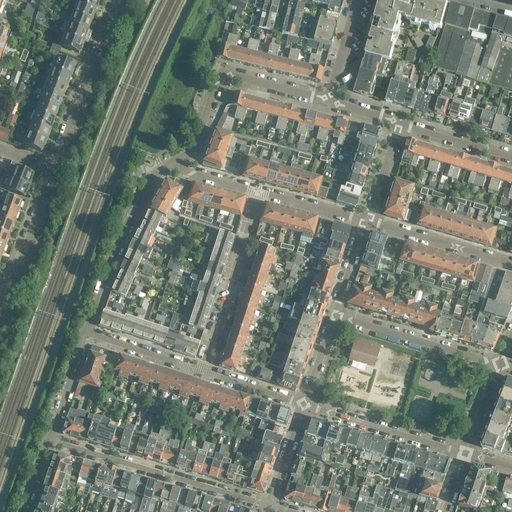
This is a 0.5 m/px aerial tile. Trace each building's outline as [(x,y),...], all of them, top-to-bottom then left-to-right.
[(78,0),(77,3),(95,10),(97,5),(99,6),(100,0),(78,0)] [(234,0),(231,0),(230,7),(238,9),(240,1),(234,0)] [(255,0),(255,4),(264,6),(277,9),(279,2),(272,0),(255,0)] [(320,0),(319,5),(324,6),(323,10),(322,10),(319,20),(325,22),(326,16),(328,7),(330,0),(320,0)] [(330,0),(328,7),(326,16),(325,22),(334,24),(337,25),(339,15),(343,0),(330,0)] [(402,0),(385,0),(385,1),(383,0),(380,0),(370,40),(374,41),(373,45),(368,44),(366,54),(367,54),(384,59),(390,60),(394,46),(396,42),(398,42),(401,32),(398,32),(402,17),(407,18),(407,20),(441,29),(448,5),(430,0),(402,0)] [(289,2),(287,10),(302,13),(309,15),(310,10),(303,8),(304,5),(289,2)] [(77,3),(73,14),(93,21),(95,15),(94,15),(95,10),(77,3)] [(238,10),(245,12),(247,5),(240,3),(238,10)] [(263,10),(262,13),(276,16),(277,9),(264,6),(255,4),(254,7),(263,10)] [(213,18),(222,21),(223,18),(225,14),(215,10),(215,11),(214,11),(214,9),(206,5),(204,10),(210,13),(210,15),(213,16),(213,18)] [(452,5),(434,67),(457,74),(457,75),(489,85),(510,22),(488,16),(452,5)] [(20,14),(31,18),(33,13),(22,8),(20,14)] [(287,10),(285,17),(300,21),(307,23),(309,15),(302,13),(287,10)] [(45,14),(37,12),(35,18),(42,20),(45,14)] [(251,19),(260,20),(274,24),(276,16),(262,13),(261,17),(252,15),(251,19)] [(63,22),(69,25),(87,32),(89,26),(91,27),(93,21),(73,14),(71,20),(64,17),(63,22)] [(235,15),(233,23),(239,24),(241,17),(235,15)] [(285,17),(283,25),(299,29),(305,31),(307,23),(300,21),(285,17)] [(309,17),(304,39),(313,41),(319,43),(325,45),(331,46),(337,25),(334,24),(325,22),(319,20),(309,17)] [(253,23),(252,27),(269,31),(269,30),(272,31),(274,24),(260,20),(251,19),(250,22),(253,23)] [(511,21),(510,21),(510,22),(489,85),(491,86),(498,87),(511,90),(511,21)] [(69,25),(65,36),(83,42),(85,37),(86,38),(88,33),(87,32),(69,25)] [(283,25),(282,33),(284,34),(304,39),(305,31),(299,29),(283,25)] [(209,28),(204,44),(213,47),(218,32),(210,28),(209,28)] [(0,41),(6,44),(9,35),(11,35),(11,34),(0,29),(0,41)] [(220,45),(217,57),(227,60),(233,36),(229,35),(226,46),(223,45),(220,45)] [(241,49),(238,62),(248,65),(254,41),(255,36),(250,35),(249,40),(246,51),(241,49)] [(65,36),(61,46),(79,53),(81,48),(82,48),(84,43),(83,43),(83,42),(65,36)] [(233,36),(227,60),(238,62),(241,49),(235,48),(238,37),(233,36)] [(296,44),(298,38),(288,36),(287,42),(296,44)] [(431,37),(423,55),(428,57),(436,38),(431,37)] [(254,41),(248,65),(258,67),(261,54),(256,53),(259,42),(254,41)] [(50,48),(58,51),(60,46),(52,43),(50,48)] [(261,54),(258,67),(269,70),(275,46),(270,45),(267,56),(261,54)] [(277,58),(279,47),(275,46),(269,70),(279,73),(282,59),(277,58)] [(295,51),(290,50),(288,61),(282,59),(279,73),(289,75),(295,51)] [(295,51),(289,75),(300,78),(303,64),(297,63),(300,52),(295,51)] [(316,56),(310,80),(320,83),(324,70),(323,69),(321,69),(318,68),(322,52),(317,51),(316,56)] [(361,69),(362,70),(362,71),(372,74),(379,76),(382,65),(384,59),(369,55),(367,54),(364,65),(362,66),(361,69)] [(303,64),(300,78),(310,80),(316,56),(311,55),(308,66),(303,64)] [(56,58),(52,69),(70,76),(71,75),(72,75),(74,70),(72,69),(74,65),(56,58)] [(397,62),(391,81),(401,84),(410,87),(412,82),(413,82),(417,66),(397,62)] [(52,69),(48,79),(67,87),(70,81),(68,80),(70,76),(52,69)] [(360,77),(359,80),(376,85),(379,76),(376,75),(372,74),(362,71),(361,73),(360,76),(360,77)] [(11,83),(16,85),(20,74),(15,72),(11,83)] [(410,87),(405,106),(415,109),(419,95),(420,92),(415,91),(417,83),(418,77),(414,76),(413,82),(412,82),(410,87)] [(471,81),(461,78),(459,84),(469,86),(471,81)] [(48,79),(44,90),(62,97),(64,93),(65,93),(67,87),(48,79)] [(376,85),(359,80),(357,87),(356,87),(356,91),(356,92),(356,93),(359,94),(362,95),(362,94),(373,97),(376,85)] [(389,90),(385,101),(396,104),(401,84),(391,81),(390,86),(389,90)] [(481,85),(471,82),(469,88),(479,90),(481,85)] [(401,84),(396,104),(405,106),(410,87),(401,84)] [(439,101),(435,115),(437,115),(437,116),(440,117),(441,116),(446,118),(447,115),(450,104),(456,86),(451,85),(446,103),(445,103),(445,101),(442,100),(441,101),(439,101)] [(496,95),(498,87),(491,86),(489,93),(496,95)] [(44,90),(40,101),(59,108),(62,102),(60,102),(62,97),(44,90)] [(235,93),(232,105),(234,106),(234,107),(237,108),(234,119),(239,120),(245,95),(235,93)] [(419,95),(415,109),(416,109),(416,110),(419,110),(421,110),(425,111),(429,98),(424,96),(424,95),(421,94),(420,95),(419,95)] [(245,95),(239,120),(244,121),(246,110),(252,111),(255,98),(245,95)] [(255,98),(252,111),(257,113),(255,124),(259,125),(266,101),(255,98)] [(429,98),(425,111),(430,113),(430,114),(433,115),(434,114),(435,115),(439,101),(438,100),(438,99),(435,98),(434,99),(429,98)] [(449,116),(448,118),(453,120),(453,121),(456,121),(457,121),(458,121),(462,108),(461,107),(462,106),(458,105),(458,106),(456,106),(458,99),(454,98),(452,105),(449,116)] [(40,101),(36,112),(54,118),(55,114),(57,114),(59,108),(40,101)] [(266,101),(259,125),(264,126),(267,115),(272,117),(276,103),(266,101)] [(493,129),(493,132),(497,133),(498,134),(501,135),(502,135),(503,135),(507,121),(510,113),(503,111),(504,107),(506,108),(507,103),(501,101),(497,118),(493,129)] [(462,108),(458,121),(460,122),(460,123),(464,123),(465,123),(469,124),(473,111),(475,103),(470,102),(469,108),(465,107),(464,108),(462,108)] [(276,103),(272,117),(278,118),(275,129),(280,130),(286,106),(276,103)] [(14,104),(10,114),(14,116),(18,105),(14,104)] [(286,106),(280,130),(285,131),(287,120),(293,122),(296,108),(286,106)] [(483,114),(479,128),(481,128),(482,129),(485,130),(486,129),(491,131),(492,128),(495,117),(498,107),(493,106),(492,113),(485,111),(484,114),(483,114)] [(296,108),(293,122),(299,123),(296,134),(301,136),(307,111),(296,108)] [(473,111),(469,124),(474,126),(475,127),(477,128),(478,127),(479,128),(483,114),(482,114),(483,112),(474,110),(474,111),(473,111)] [(317,114),(307,111),(301,136),(305,137),(308,126),(314,127),(317,114)] [(36,112),(32,122),(51,130),(53,124),(52,123),(54,118),(36,112)] [(216,127),(222,129),(228,115),(223,113),(216,127)] [(17,117),(14,116),(10,114),(6,125),(14,128),(17,117)] [(327,116),(317,114),(314,127),(319,129),(316,140),(321,141),(327,116)] [(327,116),(321,141),(326,142),(328,131),(334,132),(338,119),(327,116)] [(338,119),(334,132),(340,134),(337,145),(342,146),(345,135),(348,122),(338,119)] [(507,121),(503,135),(504,135),(505,136),(508,137),(509,137),(511,137),(511,120),(509,120),(509,121),(507,121)] [(32,122),(28,133),(45,140),(47,135),(49,136),(51,130),(32,122)] [(348,122),(346,131),(378,141),(380,133),(379,130),(348,122)] [(11,131),(2,128),(0,134),(0,140),(6,143),(11,131)] [(229,147),(233,137),(215,130),(211,141),(229,147)] [(346,131),(345,136),(356,140),(359,141),(358,145),(374,150),(374,149),(375,149),(376,146),(375,144),(376,141),(377,141),(378,141),(346,131)] [(23,142),(22,144),(41,151),(43,146),(45,147),(46,141),(45,141),(45,140),(28,133),(24,142),(23,142)] [(409,139),(405,152),(410,154),(407,165),(412,166),(415,155),(419,142),(409,139)] [(225,158),(229,147),(211,141),(207,151),(225,158)] [(419,142),(415,155),(412,166),(416,168),(420,156),(425,158),(429,145),(419,142)] [(309,146),(299,143),(297,149),(307,152),(309,146)] [(353,148),(351,153),(370,160),(372,156),(373,156),(374,153),(373,152),(374,150),(358,145),(357,150),(353,148)] [(429,145),(425,158),(431,160),(427,175),(431,176),(432,173),(435,161),(439,148),(429,145)] [(439,148),(435,161),(432,173),(431,176),(436,177),(437,174),(440,163),(446,164),(450,151),(439,148)] [(207,151),(203,161),(221,168),(225,158),(207,151)] [(350,158),(348,164),(352,165),(367,169),(368,168),(369,168),(370,165),(369,164),(370,160),(351,153),(351,154),(340,151),(339,154),(350,158)] [(448,177),(453,179),(456,167),(460,154),(450,151),(446,164),(451,166),(448,177)] [(457,180),(461,169),(466,170),(470,157),(460,154),(453,179),(457,180)] [(470,157),(466,170),(472,172),(468,183),(473,185),(476,173),(480,160),(470,157)] [(258,162),(247,159),(242,177),(253,180),(258,162)] [(334,170),(345,173),(364,179),(366,175),(367,175),(368,172),(367,171),(367,169),(352,165),(348,164),(337,160),(335,165),(334,170)] [(480,160),(476,173),(473,185),(477,186),(481,175),(487,177),(491,164),(480,160)] [(264,183),(269,165),(258,162),(253,180),(264,183)] [(491,164),(487,177),(492,178),(489,189),(493,191),(497,180),(501,167),(491,164)] [(274,186),(279,167),(269,165),(264,183),(274,186)] [(14,170),(10,178),(30,186),(32,179),(31,179),(33,174),(14,167),(13,170),(14,170)] [(284,189),(289,170),(279,167),(274,186),(284,189)] [(501,167),(497,180),(493,191),(498,192),(501,181),(507,183),(511,170),(501,167)] [(300,173),(289,170),(284,189),(295,191),(300,173)] [(332,175),(343,179),(347,180),(346,184),(361,189),(362,188),(363,187),(364,184),(363,183),(364,179),(345,173),(334,170),(332,175)] [(310,176),(300,173),(295,191),(305,194),(310,176)] [(321,179),(310,176),(305,194),(316,197),(319,187),(321,179)] [(7,187),(6,189),(24,196),(26,191),(28,192),(30,186),(10,178),(7,187)] [(165,180),(160,190),(176,199),(182,190),(186,182),(179,180),(176,186),(172,184),(166,180),(165,180)] [(415,186),(395,180),(385,216),(404,222),(415,186)] [(203,187),(192,184),(187,202),(198,205),(203,187)] [(330,185),(328,189),(339,192),(358,198),(359,195),(361,194),(362,191),(361,190),(361,189),(346,184),(345,189),(330,185)] [(209,208),(214,190),(203,187),(198,205),(209,208)] [(316,197),(325,199),(328,190),(319,187),(316,197)] [(160,190),(154,199),(171,209),(176,199),(160,190)] [(219,211),(224,193),(214,190),(209,208),(219,211)] [(358,198),(339,192),(336,203),(354,208),(354,209),(357,207),(359,199),(358,198)] [(229,214),(234,195),(224,193),(219,211),(229,214)] [(240,217),(245,198),(234,195),(229,214),(240,217)] [(6,196),(2,207),(18,213),(22,201),(13,198),(6,196)] [(171,209),(154,199),(148,210),(165,218),(171,209)] [(275,207),(265,204),(260,222),(270,225),(275,207)] [(2,207),(0,211),(0,218),(14,224),(18,213),(2,207)] [(281,228),(286,210),(275,207),(270,225),(281,228)] [(434,211),(424,208),(418,226),(429,229),(434,211)] [(162,217),(148,210),(143,220),(158,227),(162,217)] [(281,228),(291,231),(296,213),(286,210),(281,228)] [(434,211),(429,229),(439,232),(445,214),(434,211)] [(291,231),(302,234),(307,215),(296,213),(291,231)] [(455,217),(445,214),(439,232),(450,235),(455,217)] [(312,240),(318,218),(307,215),(302,234),(301,237),(312,240)] [(455,217),(450,235),(460,238),(465,220),(455,217)] [(0,218),(0,231),(10,235),(14,224),(0,218)] [(137,230),(152,237),(153,238),(158,227),(143,220),(139,231),(137,230)] [(465,220),(460,238),(470,241),(476,223),(465,220)] [(511,228),(511,223),(500,220),(499,224),(511,228)] [(333,223),(331,228),(320,224),(319,229),(324,230),(332,233),(348,238),(351,228),(333,223)] [(476,223),(470,241),(481,245),(486,226),(476,223)] [(481,245),(492,248),(497,230),(486,226),(481,245)] [(137,230),(132,241),(147,247),(152,237),(137,230)] [(331,237),(329,242),(345,247),(348,238),(332,233),(324,230),(322,235),(331,237)] [(0,231),(0,243),(6,245),(10,235),(0,231)] [(220,231),(216,242),(232,246),(235,236),(231,235),(220,231)] [(371,232),(367,244),(384,249),(387,237),(371,232)] [(501,240),(511,243),(511,233),(510,238),(502,236),(501,240)] [(132,241),(128,251),(142,257),(147,247),(132,241)] [(216,242),(213,252),(228,257),(232,246),(216,242)] [(329,242),(326,252),(342,257),(345,247),(329,242)] [(415,246),(404,243),(399,261),(410,264),(415,246)] [(367,244),(364,255),(380,260),(384,249),(367,244)] [(260,245),(256,256),(276,262),(278,258),(274,256),(276,251),(260,245)] [(410,264),(420,267),(426,249),(415,246),(410,264)] [(420,267),(430,270),(436,252),(426,249),(420,267)] [(128,251),(123,261),(138,267),(142,257),(128,251)] [(213,252),(209,262),(225,267),(228,257),(213,252)] [(326,252),(323,261),(339,267),(342,257),(326,252)] [(430,270),(441,273),(446,255),(436,252),(430,270)] [(364,255),(361,266),(366,268),(370,269),(374,270),(377,271),(380,260),(364,255)] [(441,273),(451,276),(457,258),(446,255),(441,273)] [(256,256),(253,266),(269,271),(271,266),(275,267),(276,262),(256,256)] [(451,276),(462,279),(467,261),(457,258),(451,276)] [(321,266),(319,272),(335,277),(339,267),(323,261),(319,259),(317,265),(321,266)] [(123,261),(119,270),(135,278),(135,277),(133,277),(138,267),(123,261)] [(462,279),(472,283),(478,264),(467,261),(462,279)] [(209,262),(206,273),(221,278),(225,267),(209,262)] [(481,305),(493,269),(479,265),(473,282),(479,284),(476,294),(471,292),(468,301),(481,305)] [(269,271),(253,266),(250,276),(270,283),(271,278),(267,276),(269,271)] [(490,279),(502,282),(511,285),(511,274),(505,272),(503,278),(497,276),(499,271),(493,269),(490,279)] [(120,271),(116,280),(130,287),(135,278),(119,270),(118,270),(120,271)] [(314,275),(312,281),(332,287),(335,277),(319,272),(318,277),(314,275)] [(206,273),(202,283),(218,288),(221,278),(206,273)] [(270,283),(250,276),(246,286),(263,291),(264,286),(268,287),(270,283)] [(116,280),(111,291),(114,292),(113,292),(125,298),(130,287),(116,280)] [(332,287),(312,281),(311,285),(315,286),(313,292),(329,297),(332,287)] [(511,285),(502,282),(498,292),(511,296),(511,285)] [(202,283),(199,294),(214,299),(218,288),(202,283)] [(353,288),(348,303),(359,307),(365,285),(360,284),(358,289),(357,288),(356,289),(353,288)] [(359,307),(370,310),(374,293),(370,292),(372,287),(365,285),(359,307)] [(246,286),(243,296),(263,303),(265,298),(261,297),(263,291),(246,286)] [(308,298),(307,303),(325,309),(327,302),(327,301),(328,298),(329,297),(313,292),(297,286),(295,293),(298,294),(299,295),(308,298)] [(374,293),(370,310),(381,313),(387,292),(381,290),(380,295),(374,293)] [(387,292),(381,313),(392,317),(397,300),(392,299),(394,294),(387,292)] [(511,296),(498,292),(495,303),(511,308),(511,305),(511,296)] [(199,294),(195,305),(211,309),(214,299),(199,294)] [(243,296),(240,306),(256,312),(258,306),(261,307),(263,303),(243,296)] [(409,298),(403,297),(402,302),(397,300),(392,317),(403,320),(409,298)] [(415,300),(409,298),(403,320),(414,323),(419,307),(414,305),(415,300)] [(484,314),(495,317),(502,319),(506,320),(511,308),(495,303),(487,301),(483,313),(484,314)] [(290,311),(302,315),(321,321),(325,309),(307,303),(305,309),(293,305),(291,306),(290,311)] [(419,307),(414,323),(425,326),(431,305),(425,303),(424,308),(419,307)] [(435,333),(435,334),(446,337),(451,320),(454,311),(449,309),(450,306),(444,304),(440,317),(435,333)] [(195,305),(192,315),(207,320),(211,309),(195,305)] [(431,305),(425,326),(429,327),(429,331),(435,333),(440,317),(441,313),(436,312),(437,307),(431,305)] [(240,306),(236,316),(256,323),(258,318),(254,317),(256,312),(240,306)] [(451,320),(446,337),(457,341),(463,324),(466,314),(461,313),(461,310),(455,308),(454,311),(451,320)] [(107,312),(104,311),(98,326),(110,330),(115,315),(107,312)] [(300,322),(298,327),(317,333),(319,326),(321,321),(302,315),(290,311),(288,316),(289,318),(300,322)] [(463,324),(457,341),(470,344),(475,326),(477,320),(470,318),(471,312),(467,311),(463,324)] [(475,326),(470,344),(482,348),(483,344),(487,332),(487,330),(488,325),(489,321),(493,323),(495,317),(479,312),(475,326)] [(115,315),(110,330),(120,334),(126,316),(125,316),(125,318),(115,315)] [(207,320),(192,315),(188,326),(200,330),(201,330),(203,331),(207,320)] [(126,316),(120,334),(121,334),(121,332),(132,335),(136,320),(126,316)] [(236,316),(233,326),(249,331),(251,326),(254,327),(256,323),(236,316)] [(136,320),(132,335),(142,339),(147,323),(136,320)] [(147,323),(142,339),(153,342),(157,327),(147,323)] [(296,334),(294,339),(313,345),(317,333),(298,327),(297,331),(294,330),(295,326),(285,323),(282,329),(286,330),(286,331),(296,334)] [(487,330),(487,332),(499,336),(502,329),(499,328),(488,325),(487,330)] [(233,326),(230,336),(249,342),(256,345),(257,341),(251,339),(251,338),(247,337),(249,331),(233,326)] [(157,327),(153,342),(163,346),(168,330),(157,327)] [(168,330),(163,346),(174,349),(173,351),(174,351),(179,334),(168,330)] [(483,344),(482,348),(490,351),(493,349),(499,336),(487,332),(483,344)] [(179,334),(174,351),(184,355),(189,339),(179,336),(180,334),(179,334)] [(292,347),(290,351),(309,357),(313,345),(294,339),(278,334),(276,341),(292,347)] [(230,336),(226,346),(243,352),(244,346),(248,347),(249,342),(230,336)] [(349,359),(350,359),(359,362),(374,367),(375,362),(377,357),(380,346),(355,338),(349,359)] [(189,339),(184,355),(195,358),(199,343),(197,342),(189,339)] [(266,345),(260,343),(258,350),(264,352),(266,345)] [(92,346),(90,351),(99,354),(100,349),(92,346)] [(226,346),(223,356),(243,363),(244,358),(241,357),(243,352),(226,346)] [(90,351),(86,362),(106,368),(107,364),(104,363),(106,357),(99,354),(90,351)] [(270,358),(286,363),(305,369),(309,357),(290,351),(289,356),(279,353),(278,354),(273,352),(270,358)] [(119,354),(115,365),(113,371),(114,371),(119,373),(118,376),(122,378),(129,357),(119,354)] [(223,356),(219,366),(236,372),(237,369),(238,366),(241,368),(243,363),(223,356)] [(129,357),(122,378),(127,379),(129,376),(133,377),(139,361),(129,357)] [(284,370),(282,375),(301,381),(305,369),(286,363),(270,358),(268,365),(284,370)] [(139,361),(133,377),(139,379),(138,383),(142,384),(149,364),(139,361)] [(86,362),(83,371),(99,377),(101,372),(104,373),(106,368),(86,362)] [(149,364),(142,384),(147,386),(149,382),(154,384),(159,368),(149,364)] [(259,367),(256,378),(295,391),(298,390),(301,381),(259,367)] [(159,368),(154,384),(159,386),(158,390),(162,391),(169,371),(159,368)] [(83,371),(79,382),(84,383),(84,384),(99,389),(101,384),(97,383),(99,377),(83,371)] [(169,371),(162,391),(168,393),(169,389),(174,391),(180,374),(169,371)] [(180,374),(174,391),(179,393),(178,396),(182,398),(190,378),(180,374)] [(190,378),(182,398),(188,399),(189,396),(194,397),(199,381),(190,378)] [(507,380),(503,389),(511,392),(511,379),(510,378),(509,378),(510,379),(508,380),(507,379),(507,380)] [(199,381),(194,397),(200,399),(199,403),(204,405),(210,384),(199,381)] [(84,383),(79,382),(77,388),(84,391),(86,385),(84,384),(84,383)] [(210,384),(204,405),(208,406),(209,402),(214,404),(220,388),(210,384)] [(93,387),(91,393),(100,395),(101,390),(93,387)] [(220,388),(214,404),(220,406),(218,410),(223,411),(229,391),(220,388)] [(511,392),(503,389),(499,400),(511,405),(511,392)] [(229,391),(223,411),(228,413),(229,409),(234,411),(240,394),(229,391)] [(240,394),(234,411),(240,413),(239,416),(244,418),(245,414),(250,398),(240,394)] [(250,398),(245,414),(255,418),(260,401),(250,398)] [(511,405),(499,400),(494,412),(511,419),(511,405)] [(260,401),(255,418),(261,420),(258,430),(262,431),(265,421),(271,405),(260,401)] [(69,411),(62,431),(64,435),(70,436),(75,419),(77,413),(79,406),(74,405),(72,411),(69,411)] [(271,405),(265,421),(275,424),(280,408),(271,405)] [(280,408),(272,434),(282,437),(290,413),(289,411),(280,408)] [(511,420),(511,419),(494,412),(490,423),(508,430),(511,420)] [(44,413),(42,419),(51,422),(53,416),(44,413)] [(75,419),(70,436),(78,439),(83,422),(80,421),(82,414),(77,413),(75,419)] [(83,422),(78,439),(86,441),(91,424),(94,415),(89,414),(86,423),(83,422)] [(91,424),(86,441),(94,443),(99,427),(96,426),(98,419),(93,417),(91,424)] [(107,429),(102,446),(110,448),(115,432),(112,431),(116,419),(110,418),(107,429)] [(309,420),(304,435),(314,438),(320,421),(312,418),(311,418),(309,420)] [(99,427),(94,443),(102,446),(107,429),(109,422),(104,421),(102,428),(99,427)] [(199,421),(197,428),(204,430),(205,429),(207,424),(199,421)] [(320,421),(314,438),(325,441),(330,424),(329,424),(328,423),(326,422),(325,422),(320,421)] [(118,423),(115,432),(110,448),(119,451),(124,434),(126,426),(118,423)] [(508,430),(490,423),(486,435),(500,440),(504,441),(508,430)] [(335,444),(341,427),(339,427),(338,426),(336,425),(335,425),(330,424),(325,441),(335,444)] [(212,432),(221,435),(223,429),(214,426),(212,432)] [(124,434),(119,451),(126,453),(131,437),(129,436),(131,429),(126,427),(124,434)] [(140,439),(135,455),(143,458),(148,441),(149,437),(145,435),(147,428),(144,427),(140,439)] [(345,428),(341,427),(335,444),(334,448),(338,450),(340,446),(345,447),(350,430),(349,430),(349,429),(345,428)] [(161,429),(156,444),(151,460),(160,463),(166,442),(169,432),(161,429)] [(239,434),(244,436),(248,437),(250,432),(240,429),(238,434),(239,434)] [(350,430),(345,447),(355,450),(361,433),(359,433),(359,432),(356,431),(355,431),(350,430)] [(131,437),(126,453),(135,455),(140,439),(142,432),(140,432),(139,434),(136,433),(135,438),(131,437)] [(265,432),(262,442),(279,448),(282,437),(272,434),(266,432),(265,432)] [(361,433),(355,450),(361,452),(366,435),(361,433)] [(366,435),(361,452),(371,455),(376,438),(375,437),(372,436),(371,436),(366,435)] [(500,440),(486,435),(482,445),(483,448),(511,456),(511,443),(504,441),(500,440)] [(376,438),(371,455),(381,458),(386,441),(385,440),(382,439),(381,439),(376,438)] [(166,442),(160,463),(167,465),(172,448),(175,441),(170,439),(169,443),(166,442)] [(172,448),(167,465),(176,468),(181,451),(177,450),(180,442),(179,441),(175,439),(172,448)] [(181,451),(176,468),(184,470),(189,453),(191,447),(192,441),(187,440),(183,452),(181,451)] [(260,451),(258,455),(275,460),(279,448),(262,442),(256,440),(254,447),(255,449),(260,451)] [(148,441),(143,458),(151,460),(156,444),(148,441)] [(386,441),(381,458),(392,461),(397,444),(396,444),(396,443),(393,442),(392,442),(386,441)] [(199,449),(192,473),(200,475),(209,443),(204,442),(202,450),(199,449)] [(209,443),(200,475),(208,477),(213,461),(210,460),(211,455),(212,455),(215,445),(209,443)] [(216,452),(213,461),(208,477),(216,480),(221,463),(224,453),(226,445),(222,444),(219,453),(216,452)] [(301,444),(297,458),(304,460),(305,457),(317,461),(327,465),(330,457),(336,459),(334,462),(342,465),(344,457),(342,457),(321,450),(301,444)] [(397,444),(392,461),(402,464),(407,447),(406,446),(403,445),(402,446),(397,444)] [(189,453),(184,470),(192,473),(199,449),(191,447),(189,453)] [(407,447),(402,464),(403,465),(399,477),(404,478),(408,466),(412,468),(418,450),(417,450),(416,449),(413,448),(413,449),(407,447)] [(418,450),(412,468),(423,471),(429,453),(428,453),(427,452),(424,451),(423,452),(418,450)] [(54,455),(51,461),(69,467),(71,461),(70,461),(71,458),(57,453),(54,455)] [(221,463),(216,480),(224,482),(229,466),(231,461),(228,460),(229,454),(224,453),(221,463)] [(229,466),(224,482),(233,485),(236,475),(238,468),(238,467),(242,455),(237,453),(233,467),(229,466)] [(429,453),(423,471),(444,477),(449,463),(450,463),(448,459),(438,456),(438,455),(435,455),(434,455),(429,453)] [(241,458),(256,462),(272,467),(275,460),(258,455),(257,459),(242,454),(241,458)] [(291,476),(293,477),(299,479),(300,475),(303,464),(304,460),(297,458),(291,476)] [(51,461),(49,470),(70,477),(73,468),(51,461)] [(82,464),(79,478),(82,479),(77,495),(82,496),(87,480),(92,464),(84,461),(83,464),(82,464)] [(256,462),(253,471),(270,476),(272,467),(256,462)] [(92,464),(87,480),(82,496),(87,498),(90,488),(93,489),(95,483),(100,466),(92,464)] [(100,466),(95,483),(92,492),(100,494),(103,485),(107,468),(100,466)] [(236,475),(250,479),(267,485),(270,476),(253,471),(252,475),(241,472),(243,468),(238,467),(238,468),(236,475)] [(473,468),(469,478),(496,488),(499,489),(504,491),(508,476),(496,473),(492,471),(476,467),(473,468)] [(107,468),(103,485),(101,492),(109,494),(111,488),(116,471),(107,468)] [(49,470),(46,478),(63,484),(69,486),(69,484),(68,483),(70,477),(49,470)] [(355,470),(353,475),(364,478),(365,473),(355,470)] [(116,471),(111,488),(110,492),(113,493),(111,499),(116,500),(119,490),(124,473),(116,471)] [(124,473),(119,490),(117,498),(125,500),(127,492),(132,476),(124,473)] [(236,475),(233,485),(239,486),(241,477),(236,475)] [(292,502),(300,504),(305,488),(301,487),(305,476),(300,475),(297,485),(292,502)] [(305,488),(300,504),(309,507),(314,490),(318,476),(313,475),(309,489),(305,488)] [(132,476),(127,492),(130,493),(126,508),(130,509),(135,494),(140,478),(132,476)] [(323,493),(318,509),(326,511),(331,495),(334,485),(336,478),(332,476),(326,494),(323,493)] [(436,501),(441,486),(424,480),(419,479),(414,477),(410,476),(409,479),(398,476),(394,489),(400,491),(418,496),(418,497),(427,499),(431,500),(436,501)] [(503,493),(504,493),(511,495),(511,477),(508,476),(504,491),(503,493)] [(284,497),(285,500),(292,502),(297,485),(299,479),(293,477),(291,484),(288,483),(284,497)] [(314,490),(309,507),(318,509),(323,493),(324,488),(320,486),(323,478),(318,477),(314,490)] [(46,478),(43,487),(60,492),(64,494),(66,491),(73,493),(75,488),(63,484),(46,478)] [(140,478),(135,494),(130,509),(135,511),(140,496),(143,497),(148,480),(140,478)] [(242,487),(247,489),(262,493),(265,491),(267,485),(250,479),(250,480),(244,478),(243,479),(245,480),(242,487)] [(373,480),(365,478),(363,484),(371,486),(373,480)] [(469,478),(465,490),(483,496),(485,490),(494,493),(496,488),(469,478)] [(148,480),(143,497),(146,498),(142,511),(147,511),(151,499),(156,483),(148,480)] [(156,483),(151,499),(147,511),(149,511),(152,511),(156,501),(159,502),(164,485),(156,483)] [(164,485),(159,502),(163,503),(159,511),(164,511),(168,504),(173,488),(164,485)] [(331,495),(326,511),(335,511),(340,498),(341,494),(337,492),(339,486),(334,485),(331,495)] [(43,487),(40,495),(57,501),(70,505),(71,500),(63,498),(64,494),(60,492),(43,487)] [(340,498),(335,511),(344,511),(348,501),(352,488),(347,487),(343,499),(340,498)] [(173,488),(168,504),(164,511),(170,511),(172,505),(175,506),(180,490),(173,488)] [(383,511),(384,511),(380,509),(383,499),(386,489),(381,488),(379,495),(378,498),(373,511),(383,511)] [(180,490),(175,506),(179,507),(177,511),(183,511),(184,509),(189,492),(180,490)] [(465,490),(460,506),(462,507),(466,508),(470,509),(478,510),(481,503),(492,506),(494,501),(483,496),(465,490)] [(189,492),(184,509),(183,511),(187,511),(188,510),(192,511),(197,495),(189,492)] [(348,501),(344,511),(354,511),(357,503),(353,502),(356,493),(351,492),(348,501)] [(408,494),(399,492),(397,499),(406,502),(407,499),(408,494)] [(357,503),(354,511),(363,511),(366,506),(369,494),(365,493),(364,494),(360,493),(357,503)] [(366,506),(363,511),(373,511),(378,498),(379,495),(374,494),(372,500),(368,499),(366,505),(366,506)] [(40,495),(37,504),(57,510),(58,507),(64,508),(66,504),(57,501),(40,495)] [(197,495),(192,511),(191,511),(200,511),(205,497),(197,495)] [(205,497),(200,511),(209,511),(213,500),(205,497)] [(384,511),(383,511),(393,511),(395,508),(397,500),(392,499),(388,511),(384,511)] [(217,511),(221,502),(213,500),(209,511),(217,511)] [(431,500),(428,511),(429,511),(434,511),(438,502),(436,501),(431,500)] [(228,506),(229,504),(221,502),(217,511),(226,511),(227,511),(228,506)]
